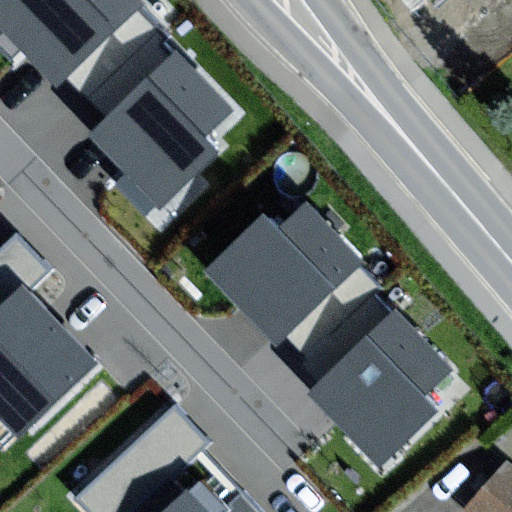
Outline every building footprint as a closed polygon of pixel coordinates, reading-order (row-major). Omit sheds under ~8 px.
[(135,2),(133,0),(7,0),(0,6),(0,12),(54,74),(106,28),(135,2)] [(227,108),(179,58),(161,74),(98,134),(160,200),(212,152),(197,136),(227,108)] [(356,259),(307,209),(279,237),(263,221),(211,273),(277,338),(327,288),(356,259)] [(17,234),(0,250),(0,420),(19,441),(101,364),(55,316),(31,289),(51,270),(17,234)] [(395,322),(368,347),(318,394),(382,462),(434,412),(419,396),(443,373),(395,322)] [(177,399),(76,496),(91,511),(270,511),(237,477),(211,450),(219,442),(177,399)] [(511,511),(511,472),(509,470),(476,511),(511,511)]
